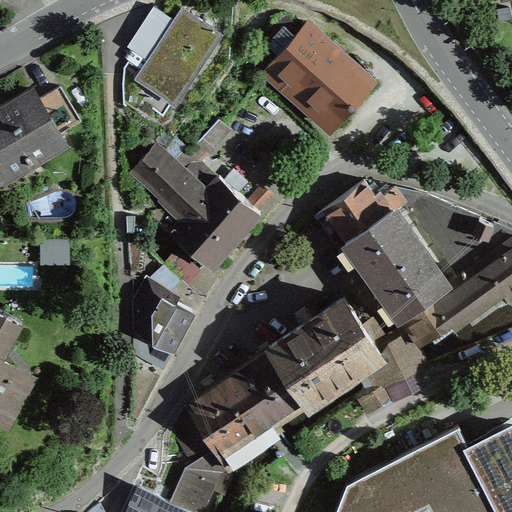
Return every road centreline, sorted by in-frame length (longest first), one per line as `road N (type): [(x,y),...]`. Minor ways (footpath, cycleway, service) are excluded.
road 1 (residential): [(51,511),(115,469),(223,283),(291,207),(343,167),(385,163),(511,209)]
road 2 (residential): [(511,144),(449,65),(411,0)]
